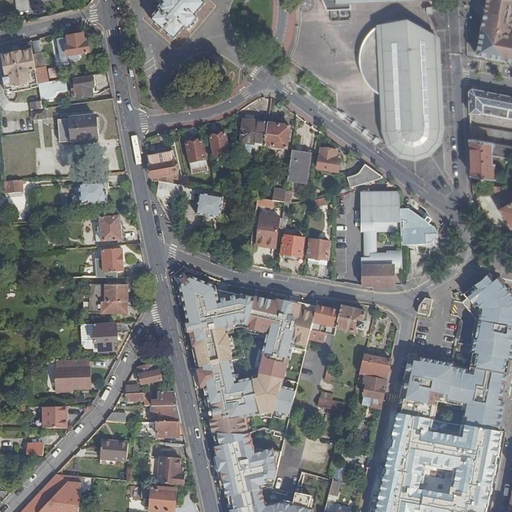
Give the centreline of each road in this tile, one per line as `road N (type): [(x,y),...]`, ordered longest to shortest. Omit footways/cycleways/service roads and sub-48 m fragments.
road 1 (residential): [(152,249),(310,288),(407,300)]
road 2 (residential): [(7,511),(98,415),(144,329),(169,320)]
road 3 (residential): [(464,220),(269,79)]
road 4 (residential): [(366,511),(407,300)]
road 5 (residential): [(464,220),(456,75),(511,87)]
road 6 (secondary): [(212,511),(169,320)]
road 7 (residential): [(269,79),(216,111),(128,122)]
road 8 (secondary): [(152,249),(128,122)]
